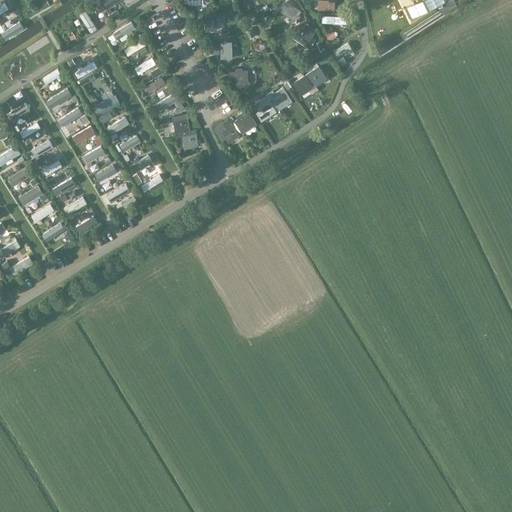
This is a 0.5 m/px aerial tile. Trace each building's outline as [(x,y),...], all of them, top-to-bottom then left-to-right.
[(0,0),(0,10),(12,6),(9,0),(0,0)] [(283,0),(278,9),(294,20),(298,15),(299,12),(301,10),(301,9),(302,10),(304,9),(298,0),(285,0),(286,0),(285,0),(283,0)] [(317,0),(317,10),(334,10),(334,0),(329,0),(317,0)] [(400,0),(409,18),(438,4),(446,0),(400,0)] [(453,0),(446,0),(438,4),(441,11),(455,4),(453,0)] [(93,29),(99,26),(89,8),(83,11),(93,29)] [(204,31),(217,30),(216,10),(207,10),(207,11),(206,11),(206,14),(204,14),(204,31)] [(347,21),(347,11),(327,11),(326,21),(347,21)] [(385,15),(393,35),(400,32),(392,12),(385,15)] [(10,23),(17,20),(15,15),(8,18),(10,23)] [(133,17),(110,31),(115,39),(138,25),(133,17)] [(16,19),(2,29),(8,36),(21,25),(16,19)] [(298,27),(292,37),(309,48),(315,39),(315,38),(313,36),(312,35),(316,30),(306,23),(298,27)] [(331,37),(340,33),(337,26),(328,30),(331,37)] [(145,35),(127,45),(130,51),(149,42),(145,35)] [(352,38),(335,45),(339,54),(356,47),(352,38)] [(93,41),(85,45),(88,52),(96,48),(93,41)] [(220,58),(232,58),(231,41),(219,41),(220,58)] [(149,46),(144,50),(149,55),(154,51),(149,46)] [(142,71),(159,60),(155,53),(137,64),(142,71)] [(98,57),(77,66),(80,73),(101,64),(98,57)] [(48,79),(65,72),(61,65),(45,72),(48,79)] [(307,73),(306,74),(313,84),(314,83),(315,85),(326,78),(318,65),(307,72),(307,73)] [(247,79),(247,69),(242,69),(242,67),(235,67),(235,71),(228,71),(228,78),(235,77),(235,86),(236,86),(247,86),(249,84),(249,81),(247,79)] [(88,77),(91,89),(112,84),(109,72),(88,77)] [(152,89),(170,80),(165,72),(148,81),(152,89)] [(313,84),(306,74),(305,75),(304,74),(293,81),(301,94),(312,87),(311,85),(313,84)] [(168,90),(176,87),(174,81),(165,84),(168,90)] [(70,82),(55,91),(59,97),(74,88),(70,82)] [(118,89),(96,103),(103,113),(124,99),(118,89)] [(269,98),(276,108),(277,107),(278,109),(290,101),(282,89),(270,96),(270,97),(269,98)] [(181,91),(160,97),(163,107),(184,100),(181,91)] [(2,100),(7,107),(14,103),(9,95),(2,100)] [(11,108),(15,116),(33,105),(28,97),(11,108)] [(275,109),(276,108),(269,98),(268,98),(253,108),(260,119),(263,116),(264,118),(276,111),(275,109)] [(68,109),(72,116),(85,109),(82,102),(68,109)] [(234,120),(233,121),(239,132),(241,131),(242,133),(253,125),(256,123),(246,108),(235,115),(237,118),(234,120)] [(65,122),(71,118),(66,109),(59,113),(65,122)] [(128,111),(109,122),(115,131),(133,119),(128,111)] [(183,131),(183,134),(191,132),(196,132),(195,128),(190,129),(187,116),(183,117),(172,119),(175,133),(183,131)] [(238,133),(239,132),(233,121),(231,122),(230,122),(228,117),(221,122),(213,127),(221,140),(225,137),(228,142),(239,134),(238,133)] [(5,121),(0,124),(0,134),(10,128),(5,121)] [(88,135),(99,131),(95,122),(76,129),(80,137),(88,134),(88,135)] [(191,132),(183,134),(181,134),(184,148),(198,145),(201,144),(199,138),(197,138),(196,132),(191,132)] [(36,153),(54,142),(50,134),(31,145),(36,153)] [(6,157),(20,149),(14,137),(6,141),(9,147),(2,150),(6,157)] [(104,141),(86,151),(90,158),(108,149),(104,141)] [(46,165),(50,171),(65,161),(61,154),(46,165)] [(115,160),(100,168),(104,174),(111,170),(118,166),(115,160)] [(151,162),(133,173),(144,191),(162,179),(151,162)] [(11,172),(16,181),(35,172),(31,163),(11,172)] [(72,166),(62,171),(65,177),(75,172),(72,166)] [(59,192),(79,180),(75,172),(55,185),(59,192)] [(29,201),(48,191),(42,181),(24,191),(29,201)] [(110,198),(130,191),(128,184),(113,189),(112,185),(106,187),(110,198)] [(88,193),(67,200),(70,209),(91,203),(88,193)] [(36,217),(58,207),(54,199),(32,209),(36,217)] [(76,212),(79,220),(97,212),(94,204),(76,212)] [(0,236),(12,231),(5,218),(0,220),(0,246),(3,252),(21,243),(15,233),(0,241),(0,236)] [(71,220),(47,230),(50,236),(74,226),(71,220)] [(12,273),(32,262),(29,255),(8,266),(12,273)]
